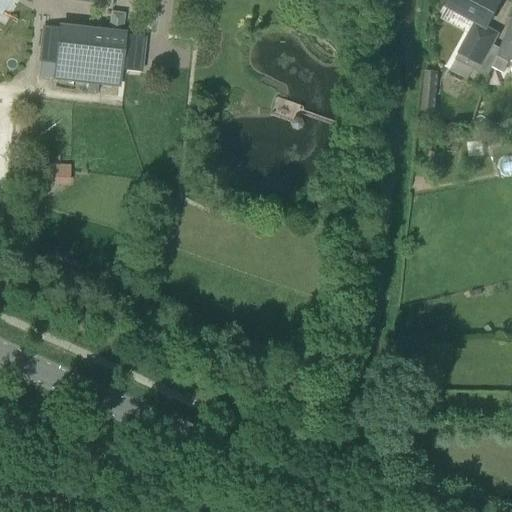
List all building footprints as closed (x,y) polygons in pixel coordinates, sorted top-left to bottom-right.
[(450,0),(447,7),(487,28),(501,0),(450,0)] [(125,28),(128,16),(113,13),(110,25),(125,28)] [(497,57),(508,62),(511,54),(511,18),(497,57)] [(53,77),(119,85),(125,33),(60,26),(53,77)] [(457,53),(481,65),(492,44),(469,32),(457,53)] [(420,111),(434,113),(439,71),(425,70),(420,111)] [(291,119),(290,123),(292,127),(296,129),(300,127),(301,123),(300,119),(295,117),(291,119)] [(13,164),(13,182),(25,182),(25,164),(13,164)] [(413,348),(429,349),(429,339),(413,339),(413,348)] [(398,368),(397,385),(427,386),(428,369),(398,368)]
